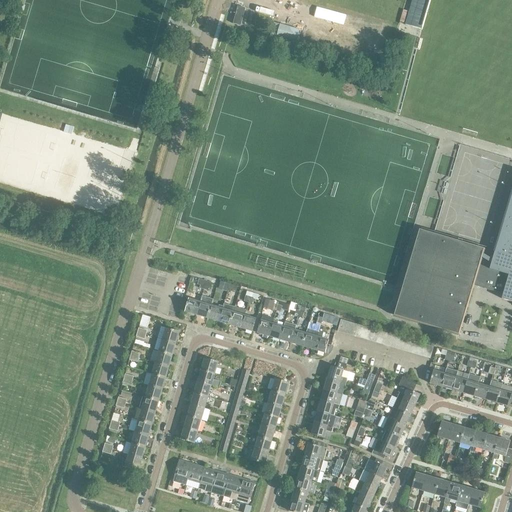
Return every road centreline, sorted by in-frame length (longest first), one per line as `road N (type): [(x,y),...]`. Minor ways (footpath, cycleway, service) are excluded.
road 1 (residential): [(143,511),(194,341),(302,371)]
road 2 (residential): [(77,511),(71,494),(143,253)]
road 3 (unclassified): [(143,253),(219,0)]
road 4 (residential): [(511,424),(435,405),(385,511)]
road 5 (residential): [(268,511),(302,371)]
